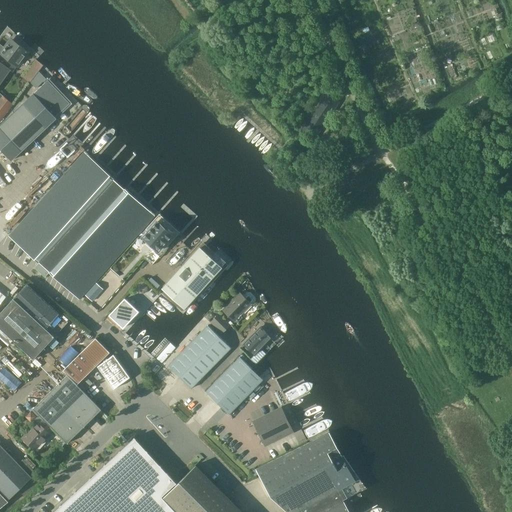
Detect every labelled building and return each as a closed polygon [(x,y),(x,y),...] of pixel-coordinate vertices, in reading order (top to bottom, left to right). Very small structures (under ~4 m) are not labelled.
[(399,13),(387,17),(392,33),(404,29),(399,13)] [(10,37),(0,50),(0,54),(19,68),(30,52),(10,37)] [(0,83),(11,69),(0,61),(0,83)] [(21,77),(28,83),(41,67),(34,61),(21,77)] [(36,75),(31,82),(36,88),(43,82),(36,75)] [(48,80),(34,93),(56,117),(67,106),(60,98),(63,96),(48,80)] [(325,92),(317,106),(331,116),(340,102),(325,92)] [(34,93),(0,125),(0,148),(11,160),(46,128),(57,118),(56,117),(34,93)] [(0,120),(13,104),(3,95),(0,98),(0,120)] [(300,131),(314,141),(331,116),(317,106),(300,131)] [(39,262),(34,267),(45,276),(49,272),(80,298),(153,215),(84,153),(10,236),(39,262)] [(143,235),(160,249),(174,234),(157,219),(143,235)] [(162,287),(185,307),(226,262),(204,242),(162,287)] [(0,312),(0,327),(33,358),(54,336),(68,322),(27,284),(0,312)] [(224,309),(235,319),(250,303),(240,292),(224,309)] [(134,314),(120,301),(106,318),(119,330),(134,314)] [(210,322),(222,333),(230,325),(218,313),(210,322)] [(168,365),(191,388),(231,347),(208,324),(168,365)] [(244,343),(255,354),(272,337),(260,326),(244,343)] [(77,384),(110,352),(96,338),(63,370),(68,375),(77,384)] [(97,366),(113,388),(129,377),(113,354),(97,366)] [(239,357),(206,391),(228,413),(262,379),(239,357)] [(102,409),(77,384),(68,375),(34,408),(68,443),(102,409)] [(282,406),(254,420),(264,443),(293,428),(282,406)] [(22,437),(35,449),(50,433),(39,422),(34,427),(32,426),(22,437)] [(271,493),(279,489),(278,488),(323,463),(340,454),(329,431),(256,468),(271,493)] [(53,511),(176,511),(162,496),(176,483),(135,438),(53,511)] [(0,489),(9,499),(32,476),(0,443),(0,489)] [(346,451),(340,454),(323,463),(343,499),(366,486),(346,451)] [(278,488),(279,489),(292,511),(349,511),(343,499),(323,463),(278,488)] [(243,511),(197,465),(196,464),(164,496),(179,511),(243,511)] [(0,507),(9,501),(0,491),(0,507)]
